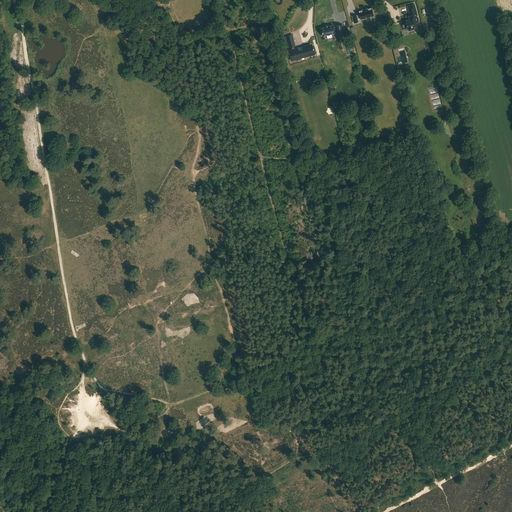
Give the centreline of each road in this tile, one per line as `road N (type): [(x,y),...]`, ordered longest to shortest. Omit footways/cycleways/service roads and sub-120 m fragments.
road 1 (track): [(22,0),(76,342),(174,511)]
road 2 (track): [(386,511),(511,446)]
